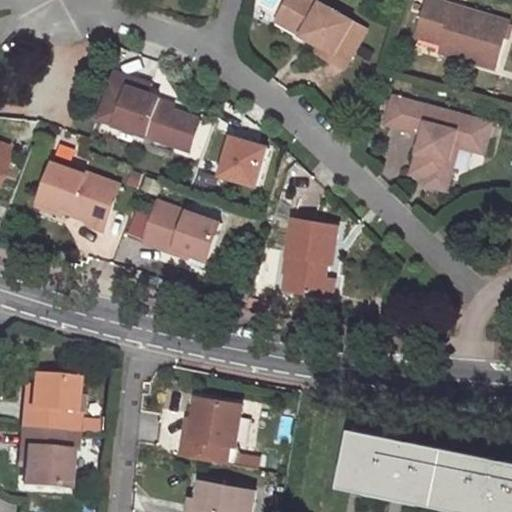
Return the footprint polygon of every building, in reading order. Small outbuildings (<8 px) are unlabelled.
[(304,34),(322,44),(334,51),(330,60),(345,68),(367,29),(317,0),(289,0),(283,13),(308,27),(304,34)] [(448,43),(462,48),(459,56),(501,68),(511,30),(511,23),(434,0),(431,0),(421,35),(448,43)] [(280,19),(304,34),(308,27),(283,13),(280,19)] [(445,52),(459,56),(462,48),(448,43),(445,52)] [(317,52),(330,60),(334,51),(322,44),(317,52)] [(149,90),(152,81),(113,67),(110,77),(149,90)] [(97,115),(196,150),(207,118),(175,107),(160,102),(161,97),(162,95),(149,90),(110,77),(97,115)] [(454,155),(457,144),(482,150),(485,140),(492,138),(497,122),(395,95),(388,121),(429,132),(425,149),(420,147),(414,169),(431,174),(429,180),(451,186),(459,156),(454,155)] [(160,102),(175,107),(177,102),(161,97),(160,102)] [(260,186),(274,144),(233,130),(219,173),(260,186)] [(0,148),(12,153),(11,140),(0,136),(0,148)] [(485,140),(482,150),(488,152),(492,138),(485,140)] [(0,184),(12,153),(0,148),(0,184)] [(39,199),(88,217),(86,223),(102,229),(120,181),(55,156),(39,199)] [(143,241),(173,252),(174,248),(208,260),(221,221),(160,198),(143,241)] [(293,218),(283,274),(286,274),(282,292),(320,298),(323,280),(326,262),(328,262),(330,252),(333,252),(337,225),(293,218)] [(330,299),(333,282),(323,280),(320,298),(330,299)] [(73,383),(30,379),(29,389),(28,411),(21,410),(20,430),(63,435),(64,415),(71,416),(73,383)] [(22,389),(21,410),(28,411),(29,389),(22,389)] [(188,417),(186,436),(179,435),(177,457),(218,463),(221,442),(229,442),(234,401),(190,397),(188,417)] [(78,416),(71,416),(64,415),(63,435),(77,436),(78,416)] [(181,417),(179,435),(186,436),(188,417),(181,417)] [(24,470),(23,488),(66,492),(69,455),(62,454),(63,435),(20,430),(18,451),(25,451),(24,470)] [(511,511),(511,462),(355,430),(345,488),(459,511),(511,511)] [(62,454),(69,455),(75,455),(77,436),(63,435),(62,454)] [(25,451),(18,451),(17,469),(24,470),(25,451)] [(243,452),(241,466),(259,468),(260,454),(243,452)] [(193,511),(247,511),(251,485),(197,479),(195,497),(193,511)] [(188,496),(186,511),(193,511),(195,497),(188,496)]
